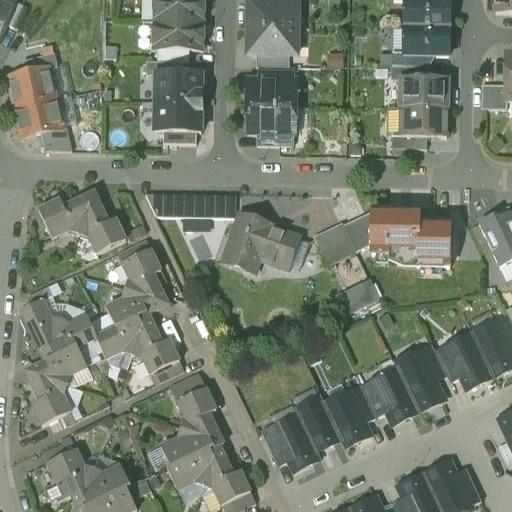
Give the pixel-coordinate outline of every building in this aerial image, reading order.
[(154,0),(154,25),(203,26),(203,0),(154,0)] [(511,0),(495,0),(495,18),(511,18),(511,0)] [(430,4),(406,4),(405,6),(405,32),(449,33),(449,5),(430,4)] [(257,6),(249,6),(249,32),(297,33),(297,7),(290,6),(257,6)] [(13,13),(0,7),(0,43),(6,28),(13,13)] [(13,13),(6,28),(17,33),(26,11),(16,7),(13,13)] [(203,26),(154,25),(154,53),(157,53),(189,54),(202,54),(203,26)] [(297,33),(249,32),(248,58),(289,59),(296,59),(297,33)] [(449,33),(405,32),(405,58),(405,60),(429,60),(448,61),(449,33)] [(189,54),(157,53),(157,66),(179,66),(189,66),(189,54)] [(54,57),(23,65),(25,77),(49,72),(49,73),(57,71),(54,57)] [(429,60),(405,60),(405,58),(392,58),(392,72),(428,72),(429,72),(429,60)] [(289,59),(256,59),(256,71),(258,72),(289,72),(289,59)] [(157,66),(146,66),(146,80),(156,80),(156,78),(178,78),(179,66),(157,66)] [(25,77),(8,81),(15,112),(56,103),(49,73),(49,72),(25,77)] [(289,72),(258,72),(258,84),(294,85),(294,72),(289,72)] [(392,72),(391,84),(400,85),(400,84),(428,84),(428,72),(392,72)] [(178,78),(156,78),(156,80),(155,106),(201,107),(202,79),(178,78)] [(258,84),(248,84),(247,111),(295,112),(296,85),(294,85),(258,84)] [(428,84),(400,84),(400,85),(400,112),(447,113),(448,85),(428,84)] [(506,90),(482,90),(481,114),(507,114),(507,106),(505,106),(506,90)] [(56,103),(15,112),(21,141),(41,137),(62,132),(62,131),(56,103)] [(201,107),(155,106),(155,136),(163,136),(196,137),(201,137),(201,107)] [(295,112),(247,111),(247,138),(257,138),(293,139),(295,139),(295,112)] [(447,113),(400,112),(399,140),(399,142),(427,142),(447,143),(447,113)] [(62,132),(41,137),(45,155),(72,156),(66,130),(62,131),(62,132)] [(196,137),(163,136),(163,148),(196,148),(196,137)] [(293,139),(257,138),(257,150),(293,151),(293,139)] [(427,142),(399,142),(399,140),(391,140),(391,153),(427,154),(427,142)] [(236,200),(145,198),(156,221),(235,222),(236,200)] [(83,202),(63,211),(60,204),(38,214),(52,243),(68,236),(69,237),(78,240),(92,203),(83,202)] [(99,206),(92,203),(78,240),(88,243),(89,242),(98,259),(126,245),(116,224),(109,227),(99,206)] [(420,215),(372,214),(372,216),(343,230),(356,257),(371,250),(371,259),(417,260),(417,272),(450,273),(451,227),(420,226),(420,215)] [(495,220),(479,228),(501,273),(511,267),(511,222),(509,217),(497,223),(495,220)] [(271,230),(240,219),(223,267),(254,277),(259,262),(289,272),(300,241),(270,232),(271,230)] [(342,228),(314,242),(327,271),(356,257),(343,230),(342,228)] [(141,247),(129,253),(133,262),(145,256),(141,247)] [(129,253),(118,258),(122,267),(133,262),(129,253)] [(133,262),(122,267),(130,283),(128,284),(125,293),(162,306),(164,300),(159,290),(166,286),(151,254),(145,256),(133,262)] [(379,304),(370,284),(336,300),(346,320),(379,304)] [(48,291),(27,301),(31,310),(42,305),(43,306),(53,301),(48,291)] [(162,306),(125,293),(121,303),(122,304),(106,312),(116,332),(137,322),(138,323),(159,313),(162,306)] [(31,310),(27,313),(24,323),(41,357),(48,360),(61,324),(52,321),(50,322),(43,306),(42,305),(31,310)] [(511,326),(509,320),(498,326),(511,355),(511,326)] [(87,321),(70,329),(70,327),(61,324),(48,360),(50,363),(50,364),(77,352),(78,352),(96,343),(96,342),(97,342),(97,341),(87,321)] [(137,322),(116,332),(97,341),(97,342),(96,342),(96,343),(106,363),(122,355),(123,357),(133,360),(145,325),(138,323),(137,322)] [(153,328),(145,325),(133,360),(142,364),(143,364),(151,379),(159,375),(179,366),(169,344),(162,348),(153,328)] [(511,355),(498,326),(472,338),(493,382),(511,373),(511,355)] [(472,338),(445,351),(461,383),(466,395),(493,382),(472,338)] [(432,349),(421,354),(436,387),(447,382),(435,356),(432,349)] [(461,383),(445,351),(435,356),(447,382),(450,388),(461,383)] [(77,352),(50,364),(50,363),(45,365),(45,366),(35,371),(32,378),(69,391),(72,382),(71,380),(88,372),(78,352),(77,352)] [(436,387),(421,354),(395,367),(419,418),(445,405),(436,387)] [(372,386),(387,418),(392,430),(419,418),(395,367),(394,367),(397,374),(372,386)] [(159,375),(151,379),(155,389),(164,385),(159,375)] [(69,391),(32,378),(30,384),(40,405),(32,409),(43,431),(63,421),(71,417),(64,400),(65,399),(69,391)] [(376,423),(387,418),(372,386),(360,391),(376,423)] [(360,391),(349,396),(365,428),(376,423),(360,391)] [(182,393),(173,397),(177,406),(186,402),(182,393)] [(186,402),(177,406),(185,423),(183,424),(181,432),(216,445),(218,438),(209,418),(216,414),(206,393),(186,402)] [(365,428),(349,396),(325,408),(321,401),(320,402),(344,452),(371,440),(365,428)] [(296,414),(320,464),(321,464),(317,456),(340,446),(343,453),(344,452),(320,402),(296,414)] [(273,432),(288,465),(293,477),(320,464),(296,414),(295,414),(298,420),(273,432)] [(71,417),(63,421),(67,430),(76,426),(71,417)] [(511,417),(498,424),(511,453),(511,417)] [(216,445),(181,432),(178,441),(179,443),(161,451),(170,471),(171,472),(213,452),(216,445)] [(277,470),(288,465),(273,432),(262,437),(277,470)] [(72,444),(63,449),(67,458),(76,454),(72,444)] [(213,452),(171,472),(170,471),(167,473),(177,494),(194,487),(195,488),(204,491),(216,456),(213,452)] [(67,458),(47,467),(57,489),(58,489),(65,486),(70,496),(74,506),(82,508),(94,473),(86,470),(84,470),(76,454),(67,458)] [(224,458),(216,456),(204,491),(213,495),(214,494),(223,511),(232,506),(251,497),(240,475),(233,479),(224,458)] [(439,511),(469,511),(471,511),(456,479),(450,467),(424,479),(439,511)] [(104,476),(94,473),(82,508),(85,511),(127,492),(127,493),(131,491),(121,470),(104,478),(104,476)] [(456,479),(471,511),(482,506),(467,474),(456,479)] [(403,503),(406,511),(439,511),(424,479),(397,492),(403,503)] [(65,486),(58,489),(57,489),(46,494),(51,505),(58,501),(58,502),(70,496),(65,486)] [(127,492),(85,511),(136,511),(127,493),(127,492)] [(251,497),(232,506),(234,511),(246,511),(256,507),(251,497)] [(380,511),(376,502),(355,511),(380,511)] [(406,511),(403,503),(392,509),(394,511),(406,511)]
